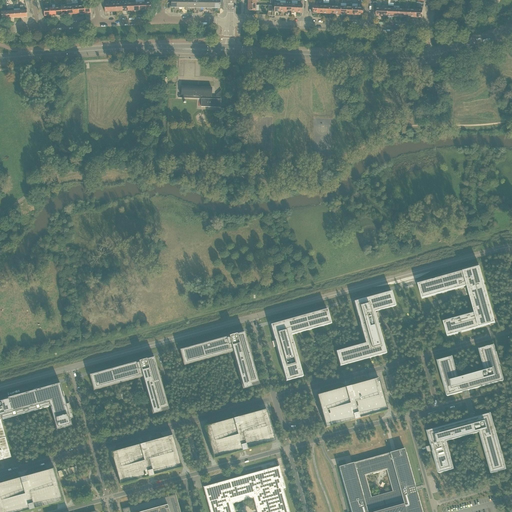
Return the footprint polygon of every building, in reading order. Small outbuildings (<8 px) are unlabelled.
[(376,16),(382,16),(382,8),(376,8),(377,2),(373,2),(373,5),(372,12),(376,12),(376,16)] [(181,88),(181,98),(186,98),(189,98),(201,99),(201,107),(215,107),(220,108),(221,90),(216,95),(216,97),(211,96),(212,88),(197,88),(181,87),(181,88)] [(462,332),(484,326),(495,323),(486,291),(483,281),(484,281),(480,267),(436,279),(432,280),(418,284),(422,299),(467,286),(468,287),(464,288),(465,289),(467,288),(467,290),(466,290),(466,291),(467,292),(468,292),(468,293),(468,294),(466,295),(469,294),(470,296),(474,312),(475,313),(443,321),(447,336),(458,333),(462,332)] [(377,322),(377,321),(377,320),(376,320),(376,319),(379,318),(379,317),(377,318),(377,317),(377,316),(378,316),(378,315),(377,315),(377,314),(376,314),(376,313),(378,312),(375,313),(374,312),(375,312),(395,306),(394,302),(394,301),(394,300),(391,291),(354,302),(360,324),(365,343),(336,351),(337,356),(337,355),(338,357),(337,357),(340,366),(386,353),(383,345),(384,344),(379,327),(378,327),(378,325),(378,323),(377,323),(378,323),(378,322),(377,322)] [(295,350),(295,348),(293,343),(291,335),(292,335),(331,324),(330,320),(329,318),(330,318),(327,309),(270,325),(273,334),(274,335),(273,335),(275,339),(275,341),(272,341),(272,342),(274,341),(274,342),(274,343),(274,344),(274,345),(275,345),(276,346),(273,347),(277,346),(277,347),(286,381),(297,378),(299,378),(303,377),(301,369),(300,369),(298,361),(295,350)] [(234,353),(233,353),(233,354),(234,354),(244,389),(251,387),(250,383),(257,382),(253,365),(249,351),(248,349),(249,349),(249,348),(249,347),(248,347),(244,332),(180,350),(184,364),(233,351),(234,353)] [(479,349),(483,366),(485,370),(482,371),(481,371),(479,372),(479,371),(458,377),(452,356),(437,360),(439,366),(439,367),(447,396),(448,396),(462,392),(462,391),(464,391),(464,390),(464,391),(465,391),(465,390),(466,390),(468,390),(468,391),(504,381),(504,380),(496,351),(495,351),(494,345),(479,349)] [(153,357),(90,375),(94,389),(143,376),(143,378),(143,379),(144,379),(153,414),(161,412),(160,409),(167,407),(158,374),(159,374),(159,373),(159,372),(158,372),(153,357)] [(396,389),(392,375),(388,376),(383,377),(387,392),(396,389)] [(323,420),(326,428),(357,419),(387,411),(384,401),(378,378),(347,387),(316,395),(323,420)] [(64,398),(60,383),(51,386),(51,385),(47,386),(47,387),(0,399),(0,415),(1,416),(2,420),(50,406),(57,429),(72,425),(70,419),(73,418),(69,403),(64,404),(62,399),(64,398)] [(234,418),(208,426),(205,427),(214,459),(241,451),(275,442),(268,417),(266,409),(260,411),(234,418)] [(134,415),(136,422),(144,420),(142,413),(134,415)] [(470,419),(465,420),(427,431),(439,473),(454,469),(446,441),(448,440),(449,440),(452,439),(452,440),(479,432),(485,453),(486,453),(488,458),(487,459),(491,474),(506,469),(491,413),(475,417),(476,418),(474,418),(474,419),(473,418),(472,419),(470,419)] [(0,459),(10,457),(0,420),(0,459)] [(117,475),(119,479),(120,485),(182,468),(173,435),(142,444),(111,453),(117,475)] [(352,463),(346,465),(339,467),(351,511),(421,511),(416,491),(415,487),(404,449),(397,451),(396,451),(392,452),(391,452),(390,453),(354,463),(353,463),(352,463)] [(285,488),(279,466),(203,487),(210,511),(288,511),(282,489),(285,488)] [(76,467),(58,472),(59,477),(77,472),(76,467)] [(21,478),(0,483),(0,511),(22,511),(26,511),(28,511),(31,510),(32,509),(57,503),(62,501),(58,485),(57,482),(56,478),(53,469),(48,470),(25,477),(21,478)] [(179,511),(175,495),(123,509),(123,511),(179,511)]
